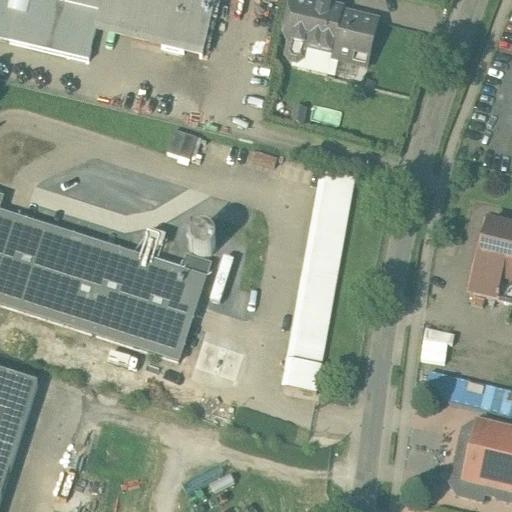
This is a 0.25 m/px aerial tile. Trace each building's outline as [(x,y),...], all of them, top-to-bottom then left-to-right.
[(61,0),(0,0),(0,42),(10,45),(89,64),(96,35),(100,16),(60,6),(61,0)] [(217,0),(61,0),(60,6),(100,16),(96,35),(202,61),(217,0)] [(343,12),(316,5),(315,9),(298,5),(291,9),(284,36),(288,44),(285,58),(289,64),(297,66),(303,62),(306,52),(332,58),(331,62),(367,71),(378,24),(352,18),(352,17),(343,14),(343,12)] [(197,141),(174,133),(167,156),(189,163),(197,141)] [(320,175),(287,363),(321,369),(355,181),(320,175)] [(206,282),(0,215),(0,307),(178,365),(206,282)] [(511,230),(488,225),(470,296),(511,306),(511,230)] [(287,363),(282,390),(316,396),(321,369),(287,363)] [(37,387),(0,375),(0,437),(19,444),(37,387)] [(511,433),(497,430),(497,429),(496,429),(495,430),(478,425),(476,424),(476,425),(475,424),(463,432),(450,487),(457,499),(482,505),(484,497),(511,504),(511,503),(511,433)] [(0,503),(19,444),(0,437),(0,503)]
